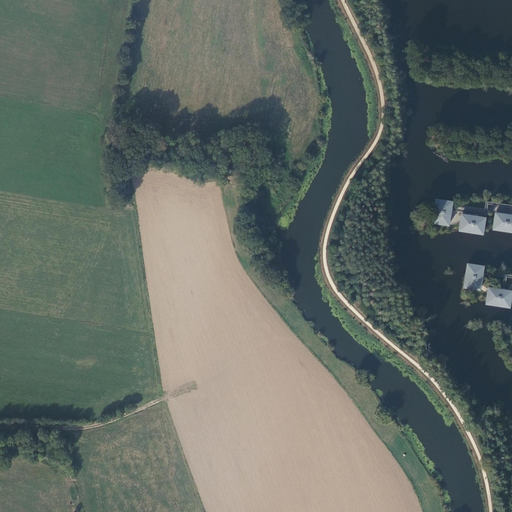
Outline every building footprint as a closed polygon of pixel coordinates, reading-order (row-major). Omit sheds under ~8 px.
[(451,202),(436,199),(432,223),(448,226),(451,202)] [(511,231),(511,215),(495,213),(492,229),(511,231)] [(482,234),(485,218),(461,215),(458,230),(482,234)] [(483,266),(467,264),(463,288),(479,290),(483,266)] [(509,307),(511,292),(487,288),(485,303),(509,307)]
